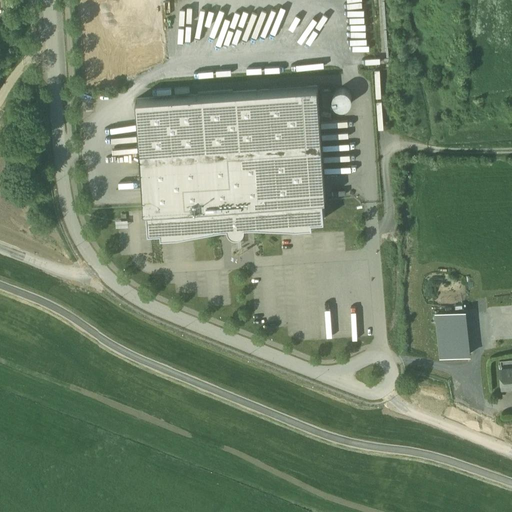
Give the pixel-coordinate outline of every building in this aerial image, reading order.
[(318,75),(135,88),(145,202),(324,189),(318,75)] [(323,106),(350,105),(349,89),(330,90),(330,89),(322,89),(323,106)] [(326,214),(324,189),(145,202),(147,230),(229,224),(230,233),(247,232),(247,226),(313,222),(313,215),(326,214)] [(436,313),(440,359),(469,356),(465,310),(436,313)] [(511,369),(500,371),(502,390),(510,389),(510,388),(511,387),(511,369)]
